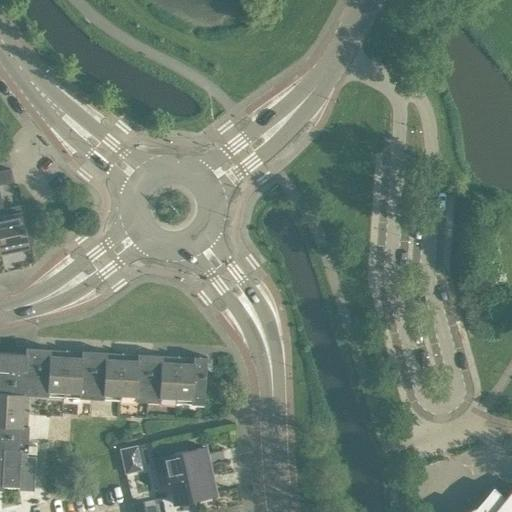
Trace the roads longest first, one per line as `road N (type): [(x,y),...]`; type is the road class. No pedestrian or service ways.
road 1 (secondary): [(282,511),(273,394),(257,319)]
road 2 (secondary): [(43,95),(93,155),(137,191)]
road 3 (secondary): [(154,171),(43,95)]
road 4 (residential): [(289,110),(363,0)]
road 5 (tertiary): [(44,293),(89,278),(150,232)]
road 6 (tertiary): [(136,211),(44,293)]
